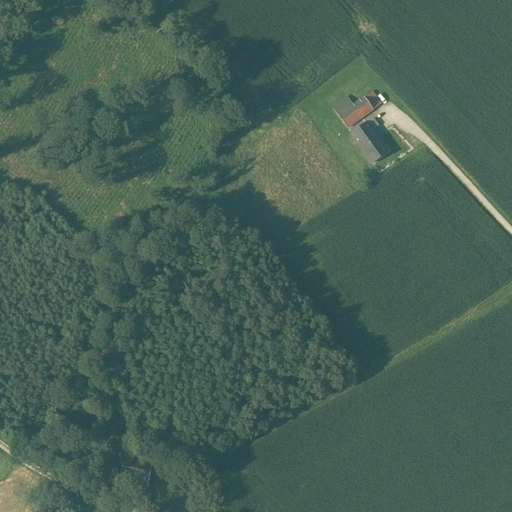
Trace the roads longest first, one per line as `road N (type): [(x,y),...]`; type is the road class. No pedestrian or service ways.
road 1 (track): [(511,285),(186,482)]
road 2 (track): [(125,511),(0,441)]
